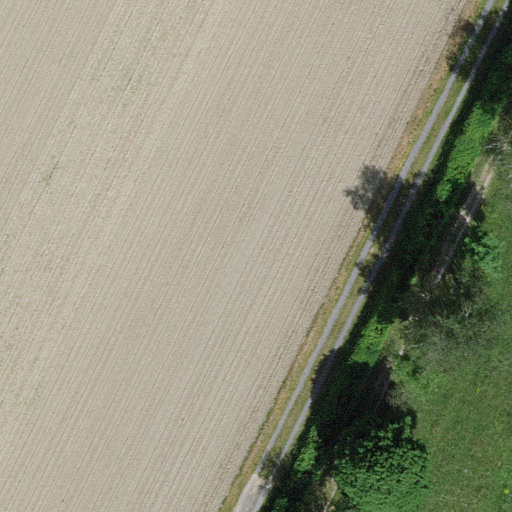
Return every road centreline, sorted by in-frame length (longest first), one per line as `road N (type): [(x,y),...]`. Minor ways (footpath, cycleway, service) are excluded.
road 1 (track): [(500,0),(247,511)]
road 2 (track): [(353,511),(511,179)]
